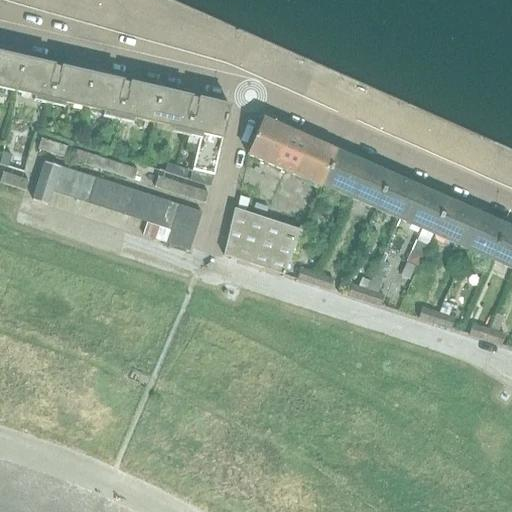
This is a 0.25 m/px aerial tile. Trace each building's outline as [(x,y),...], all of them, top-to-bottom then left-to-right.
[(0,88),(16,92),(24,60),(0,54),(0,88)] [(24,60),(16,92),(83,107),(91,75),(24,60)] [(91,75),(83,107),(151,123),(158,90),(91,75)] [(192,170),(211,173),(225,106),(158,90),(151,123),(199,134),(192,170)] [(319,185),(334,152),(261,120),(245,155),(318,187),(319,185)] [(45,152),(49,142),(40,139),(36,149),(45,152)] [(54,155),(58,145),(49,142),(45,152),(54,155)] [(58,145),(54,155),(63,158),(66,148),(58,145)] [(4,150),(0,163),(7,166),(11,152),(4,150)] [(375,210),(389,176),(334,152),(319,185),(375,210)] [(91,167),(94,157),(86,154),(82,164),(91,167)] [(99,170),(103,160),(94,157),(91,167),(99,170)] [(108,173),(111,162),(103,160),(99,170),(108,173)] [(52,193),(60,166),(45,161),(32,199),(48,204),(52,193)] [(111,162),(108,173),(116,176),(120,165),(111,162)] [(185,180),(188,171),(165,164),(163,173),(185,180)] [(120,165),(116,176),(124,179),(128,168),(120,165)] [(63,196),(72,170),(60,166),(52,193),(63,196)] [(128,168),(124,179),(133,182),(136,171),(128,168)] [(75,200),(84,174),(72,170),(63,196),(75,200)] [(211,173),(192,170),(191,170),(188,180),(207,187),(211,173)] [(0,185),(6,187),(9,176),(1,174),(0,176),(0,185)] [(84,174),(75,200),(87,204),(95,178),(84,174)] [(14,190),(18,179),(9,176),(6,187),(14,190)] [(430,234),(445,200),(389,176),(375,210),(430,234)] [(155,177),(151,188),(160,191),(164,180),(155,177)] [(98,208),(107,182),(95,178),(87,204),(98,208)] [(18,179),(14,190),(23,193),(26,182),(18,179)] [(164,180),(160,191),(169,193),(172,182),(164,180)] [(110,212),(118,186),(107,182),(98,208),(110,212)] [(172,182),(169,193),(177,196),(181,185),(172,182)] [(181,185),(177,196),(186,199),(189,188),(181,185)] [(118,186),(110,212),(121,216),(130,190),(118,186)] [(189,188),(186,199),(194,202),(198,191),(189,188)] [(133,220),(141,194),(130,190),(121,216),(133,220)] [(198,191),(194,202),(203,204),(206,194),(198,191)] [(145,223),(153,198),(141,194),(133,220),(145,223)] [(153,198),(145,223),(156,227),(165,202),(153,198)] [(445,200),(430,234),(485,259),(500,225),(445,200)] [(165,202),(156,227),(168,231),(172,219),(176,206),(165,202)] [(172,219),(194,226),(198,214),(176,206),(172,219)] [(281,274),(300,230),(232,208),(220,254),(281,274)] [(190,239),(194,226),(172,219),(168,231),(168,232),(190,239)] [(511,229),(500,225),(485,259),(511,270),(511,229)] [(186,252),(190,239),(168,232),(163,245),(186,252)] [(303,281),(306,271),(298,269),(295,279),(303,281)] [(311,284),(314,274),(306,271),(303,281),(311,284)] [(314,274),(311,284),(319,286),(322,276),(314,274)] [(322,276),(319,286),(327,289),(330,279),(322,276)] [(354,297),(358,287),(350,285),(347,295),(354,297)] [(362,300),(366,290),(358,287),(354,297),(362,300)] [(366,290),(362,300),(370,302),(373,292),(366,290)] [(373,292),(370,302),(378,305),(381,295),(373,292)] [(424,320),(427,310),(419,308),(416,318),(424,320)] [(432,323),(435,313),(427,310),(424,320),(432,323)] [(435,313),(432,323),(440,326),(444,315),(435,313)] [(444,315),(440,326),(449,328),(452,318),(444,315)] [(475,337),(478,326),(470,324),(467,334),(475,337)] [(483,339),(486,329),(478,326),(475,337),(483,339)] [(486,329),(483,339),(491,342),(495,332),(486,329)] [(495,332),(491,342),(499,345),(503,334),(495,332)]
